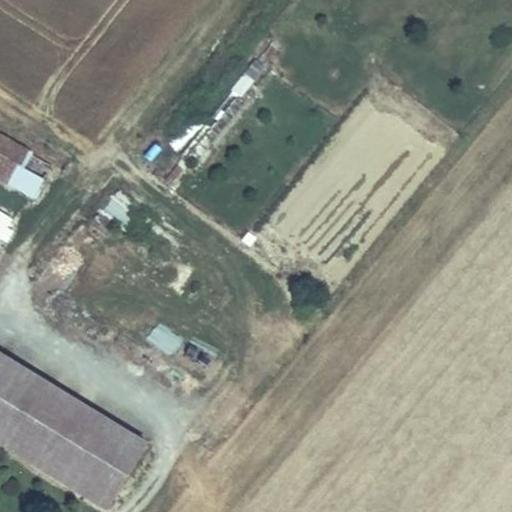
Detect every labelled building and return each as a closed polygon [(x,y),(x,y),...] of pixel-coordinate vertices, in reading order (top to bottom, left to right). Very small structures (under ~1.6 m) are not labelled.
[(239,100),(263,67),(251,59),(228,92),(239,100)] [(0,181),(32,203),(50,175),(0,142),(0,181)] [(116,193),(102,210),(122,227),(136,209),(116,193)] [(0,242),(14,221),(0,212),(0,242)] [(171,356),(183,336),(157,320),(145,340),(171,356)] [(0,443),(110,508),(150,441),(0,354),(0,443)]
